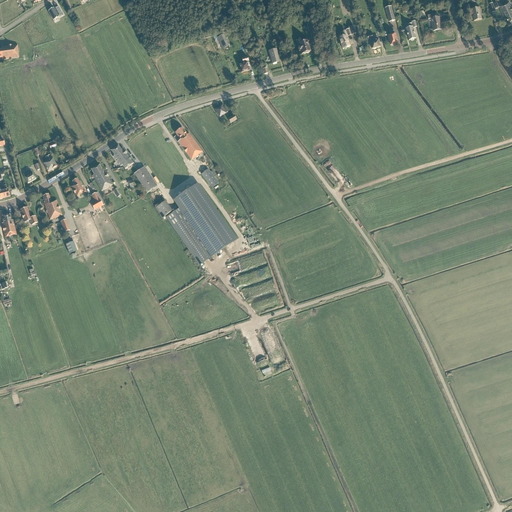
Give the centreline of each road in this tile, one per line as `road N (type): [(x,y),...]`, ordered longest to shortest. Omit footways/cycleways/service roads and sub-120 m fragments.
road 1 (unclassified): [(251,86),(390,278),(499,511)]
road 2 (track): [(0,392),(390,278)]
road 3 (tertiary): [(460,46),(251,86)]
road 4 (track): [(334,196),(511,140)]
road 5 (tertiary): [(0,205),(143,123)]
